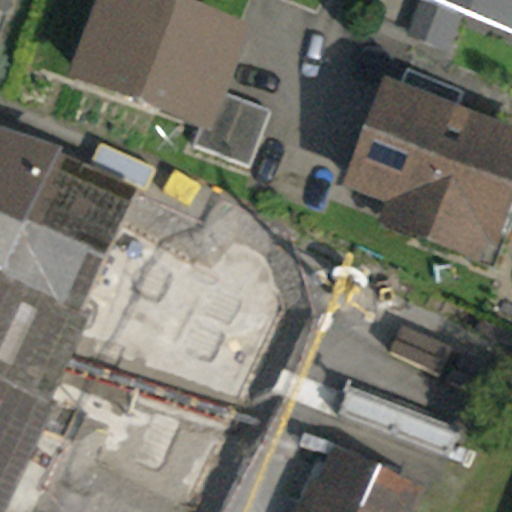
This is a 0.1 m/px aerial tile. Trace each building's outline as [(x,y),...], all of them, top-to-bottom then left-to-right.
[(229,27),(155,0),(110,0),(86,66),(199,108),(229,27)] [(511,0),(446,0),(511,24),(511,0)] [(511,178),(511,139),(383,90),(351,172),(403,191),(394,216),(484,250),(511,178)] [(0,509),(132,216),(46,177),(35,201),(0,185),(0,509)] [(328,474),(310,511),(410,511),(411,511),(328,474)]
